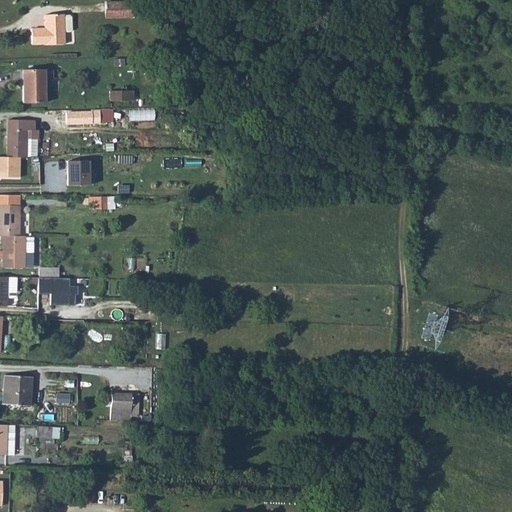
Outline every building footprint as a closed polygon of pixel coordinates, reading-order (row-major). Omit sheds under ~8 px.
[(105,2),(105,12),(131,11),(131,1),(105,2)] [(31,29),(31,34),(63,33),(63,32),(62,16),(62,14),(44,14),(44,28),(31,29)] [(70,15),(62,16),(63,32),(70,32),(72,30),(72,17),(70,15)] [(63,33),(31,34),(31,44),(44,43),(44,45),(63,44),(63,33)] [(22,70),(22,102),(44,102),(44,70),(22,70)] [(128,91),(110,91),(110,101),(129,101),(128,91)] [(91,113),(65,114),(66,124),(99,123),(99,110),(91,110),(91,113)] [(34,120),(7,120),(6,157),(19,157),(26,157),(37,156),(37,140),(38,140),(38,130),(34,130),(34,120)] [(6,157),(0,157),(0,177),(18,178),(19,157),(6,157)] [(88,161),(67,161),(68,186),(89,185),(88,175),(92,175),(91,171),(88,171),(88,161)] [(0,195),(0,205),(18,206),(18,195),(0,195)] [(0,235),(18,236),(18,206),(0,205),(0,235)] [(18,236),(0,235),(0,243),(2,244),(2,251),(2,258),(2,267),(23,268),(23,252),(24,236),(18,236)] [(23,252),(32,252),(32,236),(24,236),(23,252)] [(38,278),(57,278),(57,268),(38,268),(38,278)] [(15,277),(0,276),(0,305),(7,306),(7,297),(13,297),(15,295),(15,277)] [(38,278),(37,278),(37,294),(49,294),(49,305),(73,306),(74,295),(76,295),(76,286),(68,286),(68,278),(57,278),(38,278)] [(4,376),(2,404),(29,405),(31,377),(4,376)] [(111,393),(110,421),(116,421),(116,416),(130,416),(138,416),(138,409),(131,409),(131,394),(111,393)] [(38,438),(60,439),(61,425),(39,424),(38,438)] [(6,426),(0,425),(0,454),(7,455),(7,444),(14,444),(14,432),(6,432),(6,426)]
